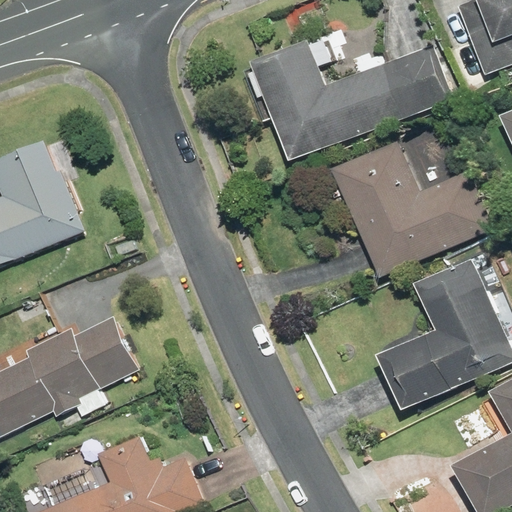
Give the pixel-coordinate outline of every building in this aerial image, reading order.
[(511,0),(480,0),(465,6),(492,76),(511,68),(511,0)] [(298,161),(460,100),(439,45),(333,86),(316,40),(260,62),(298,161)] [(0,267),(92,231),(68,171),(65,172),(52,141),(0,162),(0,169),(11,196),(0,200),(0,267)] [(403,142),(341,169),(388,278),(502,228),(477,171),(425,193),(403,142)] [(412,411),(511,366),(511,333),(478,259),(423,284),(444,330),(387,355),(412,411)] [(0,442),(66,413),(68,419),(93,407),(89,397),(151,370),(129,319),(85,338),(82,333),(37,353),(41,363),(0,380),(0,442)] [(511,405),(511,443),(473,466),(499,511),(511,511),(511,391),(506,395),(511,405)] [(123,486),(59,511),(211,511),(215,511),(196,463),(177,470),(171,457),(161,461),(152,439),(111,456),(123,486)]
